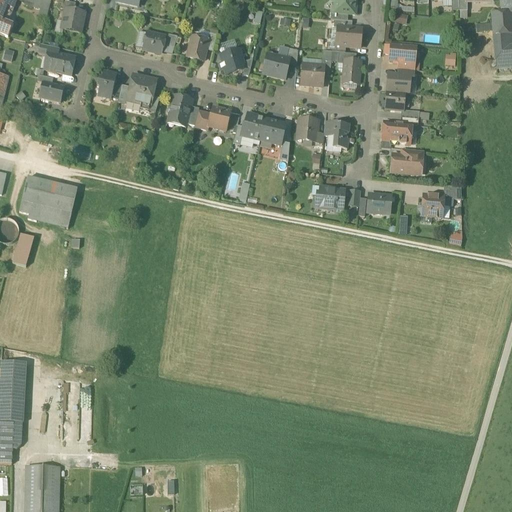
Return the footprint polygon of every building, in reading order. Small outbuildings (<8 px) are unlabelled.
[(0,0),(0,36),(7,39),(13,26),(0,21),(0,17),(1,18),(6,6),(12,9),(15,3),(8,0),(7,0),(7,3),(0,0)] [(27,7),(34,9),(35,0),(18,0),(18,2),(27,7)] [(38,17),(46,18),(50,0),(35,0),(34,9),(40,11),(38,17)] [(116,0),(116,4),(138,9),(139,0),(116,0)] [(348,15),(354,16),(355,0),(331,0),(331,2),(335,2),(334,13),(334,14),(348,15)] [(465,0),(458,0),(458,12),(467,12),(467,3),(466,3),(465,0)] [(398,3),(390,2),(389,10),(397,11),(397,6),(398,3)] [(66,11),(74,13),(75,5),(69,4),(63,3),(61,11),(66,12),(66,11)] [(511,5),(501,6),(501,14),(501,15),(510,14),(511,14),(511,5)] [(399,6),(397,6),(397,11),(400,11),(403,13),(413,14),(414,9),(402,8),(399,6)] [(63,31),(80,35),(84,15),(74,13),(66,11),(66,12),(63,23),(62,31),(63,31)] [(262,14),(256,13),(253,24),(260,26),(262,14)] [(330,21),(334,22),(347,23),(348,15),(334,14),(334,13),(331,13),(330,21)] [(493,33),(495,61),(509,60),(508,48),(507,36),(511,35),(511,28),(510,14),(501,15),(501,14),(491,15),(492,26),(493,33)] [(407,18),(396,15),(394,24),(406,26),(407,18)] [(290,22),(280,20),(279,27),(289,29),(290,22)] [(62,31),(63,23),(57,22),(54,34),(62,36),(63,31),(62,31)] [(352,23),(347,23),(334,22),(333,29),(333,30),(337,30),(337,29),(351,30),(352,23)] [(476,34),(493,33),(492,26),(475,27),(476,34)] [(345,49),(359,50),(360,41),(361,31),(351,30),(337,29),(337,30),(336,39),(344,49),(345,49)] [(201,33),(199,41),(207,43),(209,36),(201,33)] [(135,50),(144,52),(147,36),(139,34),(135,50)] [(164,40),(147,36),(144,52),(143,52),(160,56),(161,53),(164,41),(164,40)] [(206,52),(213,54),(217,37),(209,36),(207,43),(208,43),(206,52)] [(161,53),(172,56),(177,39),(168,37),(167,42),(164,41),(161,53)] [(187,60),(203,64),(206,52),(208,43),(207,43),(199,41),(192,39),(187,60)] [(344,49),(336,39),(335,50),(335,53),(344,54),(345,49),(344,49)] [(218,47),(221,58),(237,53),(234,42),(218,47)] [(38,56),(50,59),(50,55),(57,56),(59,50),(41,46),(38,56)] [(398,64),(411,65),(411,64),(412,48),(390,46),(389,63),(398,64)] [(285,61),(287,50),(279,48),(277,59),(285,61)] [(288,65),(296,67),(298,53),(287,50),(285,61),(289,62),(288,65)] [(3,61),(11,64),(14,53),(5,51),(3,61)] [(224,72),(226,78),(241,73),(243,66),(242,64),(239,52),(237,53),(221,58),(220,58),(222,65),(218,66),(220,73),(224,72)] [(322,53),(321,62),(324,62),(331,63),(332,54),(322,53)] [(337,65),(344,66),(344,63),(355,64),(356,56),(338,54),(337,64),(337,65)] [(456,55),(450,54),(449,57),(445,56),(445,67),(455,68),(456,55)] [(46,73),(71,78),(75,60),(57,56),(50,55),(50,59),(46,73)] [(265,77),(284,81),(288,65),(289,62),(285,61),(277,59),(267,57),(265,67),(268,68),(265,77)] [(511,60),(509,60),(495,61),(496,70),(511,68),(511,60)] [(242,77),(248,79),(252,61),(242,64),(243,66),(241,73),(242,77)] [(323,78),(330,78),(331,64),(331,63),(324,62),(323,68),(324,68),(323,78)] [(356,87),(358,87),(360,64),(355,64),(344,63),(344,66),(343,76),(342,85),(344,86),(356,87)] [(397,71),(414,73),(415,65),(411,64),(411,65),(398,64),(397,71)] [(344,66),(337,65),(336,71),(340,76),(343,76),(344,66)] [(301,87),(322,89),(323,78),(324,68),(323,68),(303,66),(301,87)] [(409,80),(409,81),(413,81),(414,73),(397,71),(396,78),(409,80)] [(97,98),(111,101),(111,100),(114,86),(116,77),(103,74),(101,82),(98,82),(96,89),(99,90),(97,98)] [(0,99),(2,100),(8,78),(0,75),(0,99)] [(150,108),(151,108),(153,99),(156,83),(132,77),(130,89),(127,102),(127,103),(150,108)] [(396,78),(388,77),(386,94),(405,96),(408,96),(409,81),(409,80),(396,78)] [(43,85),(52,87),(53,81),(38,78),(37,84),(43,85)] [(39,101),(59,105),(63,89),(52,87),(43,85),(39,101)] [(111,100),(119,102),(122,87),(114,86),(111,100)] [(130,89),(122,87),(119,102),(118,105),(126,107),(127,103),(127,102),(130,89)] [(25,99),(21,93),(15,98),(20,103),(25,99)] [(401,113),(403,113),(403,112),(405,96),(386,94),(384,111),(401,113)] [(149,110),(156,112),(159,100),(153,99),(151,108),(150,108),(149,110)] [(175,126),(185,128),(186,126),(190,109),(192,104),(173,99),(171,108),(170,108),(168,109),(168,112),(169,114),(170,114),(168,121),(176,123),(175,126)] [(457,106),(453,100),(447,105),(451,111),(457,106)] [(186,126),(194,128),(198,113),(198,111),(190,109),(186,126)] [(208,129),(225,133),(230,114),(213,110),(211,117),(208,129)] [(401,113),(400,120),(400,119),(399,125),(411,126),(411,127),(417,128),(418,121),(419,114),(403,112),(403,113),(401,113)] [(211,117),(198,113),(194,128),(194,130),(207,133),(208,129),(211,117)] [(259,143),(260,143),(265,122),(256,119),(256,118),(247,115),(244,129),(243,129),(241,138),(242,139),(254,142),(254,140),(260,141),(259,143)] [(302,142),(316,143),(316,135),(318,123),(300,121),(298,137),(297,138),(297,141),(298,143),(301,143),(302,142)] [(284,126),(265,122),(260,143),(279,148),(284,126)] [(315,146),(323,146),(323,138),(327,138),(331,138),(332,124),(325,124),(324,136),(316,135),(316,143),(315,146)] [(340,150),(347,151),(347,142),(346,141),(347,135),(348,135),(349,127),(340,127),(336,126),(336,125),(332,124),(331,138),(334,139),(333,150),(340,150)] [(397,145),(409,146),(410,135),(411,127),(411,126),(399,125),(383,124),(382,142),(397,143),(397,145)] [(234,141),(241,143),(242,139),(241,138),(243,129),(237,127),(234,141)] [(340,154),(340,150),(333,150),(334,139),(331,138),(327,138),(326,153),(340,154)] [(254,142),(242,139),(240,147),(239,147),(252,150),(253,147),(259,148),(260,143),(259,143),(260,141),(254,140),(254,142)] [(279,161),(288,163),(289,146),(283,144),(279,161)] [(74,145),(71,156),(89,162),(93,151),(74,145)] [(418,161),(423,161),(424,154),(405,152),(404,158),(404,159),(418,161)] [(320,157),(312,156),(311,166),(319,166),(320,157)] [(391,174),(417,176),(418,161),(404,159),(404,158),(392,157),(391,174)] [(297,180),(292,174),(287,178),(292,184),(297,180)] [(27,179),(21,203),(39,208),(71,215),(77,191),(27,179)] [(246,203),(250,187),(242,185),(238,201),(246,203)] [(319,196),(320,189),(312,188),(311,197),(317,197),(318,196),(319,196)] [(453,202),(461,202),(461,189),(443,188),(443,199),(443,201),(453,202)] [(334,213),(342,214),(344,193),(328,191),(328,189),(320,189),(319,196),(318,196),(317,197),(316,203),(317,205),(323,205),(323,211),(334,212),(334,213)] [(347,207),(359,208),(359,200),(360,194),(348,193),(347,207)] [(367,215),(382,216),(383,209),(390,210),(391,199),(379,198),(379,199),(374,198),(368,197),(367,215)] [(431,219),(441,220),(443,208),(443,201),(443,199),(423,197),(422,206),(421,206),(418,208),(418,211),(420,214),(421,214),(421,215),(429,216),(429,219),(431,219)] [(366,201),(359,200),(359,208),(358,218),(364,219),(366,201)] [(452,209),(453,202),(443,201),(443,208),(450,209),(452,209)] [(28,221),(36,223),(39,208),(21,203),(19,214),(29,216),(28,221)] [(71,215),(39,208),(36,223),(68,230),(71,215)] [(448,221),(450,209),(443,208),(441,220),(448,221)] [(407,219),(399,218),(398,236),(406,237),(407,219)] [(0,244),(8,245),(15,242),(19,234),(17,226),(12,221),(4,219),(0,221),(0,244)] [(462,244),(462,233),(454,233),(454,238),(450,237),(449,246),(460,248),(462,244)] [(12,265),(26,269),(34,240),(21,236),(12,265)] [(1,364),(0,377),(0,424),(22,425),(23,425),(26,365),(1,364)] [(21,446),(22,425),(0,424),(0,465),(11,467),(12,451),(16,452),(21,446)] [(25,511),(57,511),(59,470),(58,470),(26,469),(25,511)]
